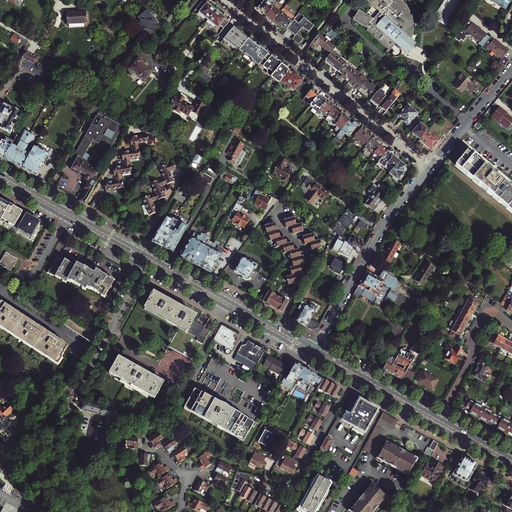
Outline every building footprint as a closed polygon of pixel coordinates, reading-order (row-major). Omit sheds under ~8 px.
[(209,20),(217,10),(216,11),(211,6),(211,5),(208,2),(207,3),(203,0),(197,7),(201,10),(198,14),(204,18),(205,17),(209,20)] [(260,0),(260,1),(262,3),(258,9),(266,16),(273,7),(277,2),(275,0),(260,0)] [(390,1),(387,0),(360,0),(376,14),(371,19),(370,20),(358,11),(353,20),(367,30),(366,31),(389,52),(391,49),(392,51),(392,53),(392,54),(392,55),(393,56),(394,57),(395,58),(397,58),(398,58),(399,57),(400,56),(400,55),(400,54),(399,52),(398,51),(402,46),(405,48),(406,45),(408,41),(408,38),(409,33),(408,28),(404,29),(403,26),(407,26),(406,24),(405,21),(404,17),(400,12),(399,10),(396,6),(390,1)] [(446,27),(463,0),(443,0),(432,18),(446,27)] [(484,0),(485,0),(484,0),(489,0),(505,10),(511,0),(484,0)] [(273,21),(280,13),(273,7),(266,16),(273,21)] [(282,26),(286,29),(295,19),(283,9),(280,13),(273,21),(278,25),(279,23),(282,26)] [(222,14),(217,10),(209,20),(207,22),(213,27),(215,25),(218,28),(220,25),(224,28),(229,22),(225,19),(226,19),(221,15),(222,14)] [(138,11),(138,26),(143,26),(143,29),(152,29),(153,25),(152,25),(152,12),(138,11)] [(87,23),(86,13),(66,14),(67,25),(89,24),(89,23),(87,23)] [(295,19),(286,29),(295,36),(293,38),(293,41),(299,45),(304,39),(298,34),(303,28),(309,33),(314,26),(299,14),(295,19)] [(469,27),(473,23),(467,18),(464,23),(469,27)] [(464,23),(457,35),(460,38),(465,31),(480,43),(479,44),(482,47),(490,38),(487,35),(473,23),(469,27),(464,23)] [(238,30),(234,27),(221,43),(230,50),(232,47),(233,48),(234,48),(235,48),(236,47),(236,48),(233,51),(236,54),(239,50),(248,39),(238,30)] [(22,59),(34,65),(38,59),(27,52),(30,48),(27,46),(29,42),(14,34),(14,35),(12,38),(11,40),(25,48),(23,51),(24,51),(21,58),(22,59)] [(324,39),(319,34),(310,46),(314,50),(319,45),(330,54),(332,52),(336,48),(329,43),(331,40),(326,36),(324,39)] [(483,48),(482,49),(485,52),(487,51),(489,49),(502,59),(499,62),(504,66),(510,60),(504,56),(509,51),(492,37),(491,38),(483,48)] [(491,38),(490,38),(482,47),(483,48),(491,38)] [(248,39),(239,50),(243,54),(242,55),(250,62),(251,62),(252,62),(252,61),(258,66),(260,64),(269,54),(254,41),(253,43),(248,39)] [(135,47),(127,41),(125,44),(127,46),(127,48),(129,49),(130,48),(132,50),(135,47)] [(413,46),(408,41),(406,45),(405,48),(402,46),(398,51),(404,56),(413,46)] [(325,61),(338,72),(346,63),(347,62),(348,61),(344,57),(342,60),(332,52),(330,54),(325,61)] [(269,54),(260,64),(268,70),(267,71),(267,72),(268,72),(267,73),(271,77),(282,64),(281,63),(281,62),(280,61),(279,61),(278,61),(272,56),(269,54)] [(137,57),(128,67),(128,68),(133,72),(134,71),(144,80),(152,71),(141,62),(142,61),(137,57)] [(22,59),(15,68),(22,71),(24,68),(48,81),(51,75),(41,69),(37,67),(34,65),(22,59)] [(346,63),(338,72),(342,75),(341,77),(345,80),(345,79),(348,82),(357,72),(346,63)] [(278,85),(281,81),(290,70),(282,64),(271,77),(275,80),(274,81),(278,85)] [(298,92),(305,83),(296,76),(297,75),(294,72),(293,73),(290,70),(281,81),(285,85),(287,83),(298,92)] [(362,76),(357,72),(348,82),(359,91),(367,81),(364,78),(364,77),(363,76),(362,76)] [(453,86),(461,93),(467,87),(473,93),(477,87),(461,74),(458,78),(459,79),(453,86)] [(370,84),(367,81),(359,91),(364,95),(370,100),(377,92),(373,89),(376,86),(372,82),(370,84)] [(312,89),(305,97),(303,100),(307,102),(308,101),(312,104),(319,96),(320,95),(312,89)] [(393,104),(400,94),(394,89),(381,105),(382,107),(381,108),(386,111),(389,108),(390,109),(394,105),(393,104)] [(384,98),(377,92),(370,100),(371,100),(370,101),(376,107),(377,106),(378,106),(384,98)] [(191,111),(199,115),(205,104),(198,100),(194,107),(182,101),(184,97),(178,93),(176,97),(175,97),(173,100),(172,100),(170,102),(171,103),(170,105),(174,108),(173,109),(179,112),(180,111),(188,115),(191,111)] [(319,96),(312,104),(309,108),(316,114),(317,113),(327,101),(326,101),(325,101),(319,96)] [(334,102),(332,99),(329,103),(327,101),(317,113),(319,115),(321,115),(326,119),(335,108),(332,105),(334,102)] [(0,125),(10,131),(21,111),(7,103),(4,107),(0,104),(0,125)] [(414,110),(407,105),(399,115),(404,120),(403,121),(407,125),(417,113),(418,112),(415,109),(414,110)] [(499,106),(491,116),(494,118),(498,121),(499,120),(503,123),(503,125),(507,128),(510,124),(511,125),(511,117),(505,112),(506,111),(499,106)] [(334,126),(335,125),(343,115),(335,108),(326,119),(334,126)] [(79,156),(82,158),(93,140),(110,150),(124,126),(106,116),(105,117),(103,116),(104,115),(99,112),(71,162),(74,164),(79,156)] [(342,130),(349,122),(350,120),(343,115),(335,125),(342,130)] [(442,122),(451,130),(454,127),(445,118),(442,122)] [(354,137),(361,129),(357,126),(358,125),(354,122),(354,123),(353,123),(352,124),(349,122),(342,130),(334,139),(338,142),(340,139),(345,133),(349,137),(348,138),(351,140),(354,137)] [(427,131),(428,130),(420,124),(412,133),(420,140),(427,131)] [(372,139),(373,138),(370,136),(369,136),(361,129),(354,137),(365,147),(372,139)] [(4,158),(14,164),(31,132),(30,131),(29,133),(26,131),(20,141),(15,139),(13,142),(11,146),(4,158)] [(427,131),(420,140),(424,143),(429,147),(432,149),(439,141),(427,131)] [(23,169),(34,149),(29,147),(35,136),(32,134),(33,133),(31,132),(14,164),(23,169)] [(130,140),(131,148),(139,147),(139,144),(149,142),(149,145),(156,144),(154,135),(148,136),(148,134),(130,137),(130,138),(129,138),(130,140)] [(0,156),(4,158),(11,146),(13,142),(6,138),(4,142),(2,141),(1,143),(0,142),(0,156)] [(374,154),(381,146),(372,139),(365,147),(365,148),(369,151),(371,151),(374,154)] [(237,140),(231,151),(229,150),(227,154),(230,156),(228,160),(233,163),(237,156),(238,157),(243,148),(242,148),(244,144),(237,140)] [(48,154),(35,146),(34,149),(23,169),(36,176),(45,161),(46,162),(48,158),(53,161),(58,152),(51,148),(48,154)] [(374,154),(381,159),(388,151),(381,146),(374,154)] [(122,155),(123,163),(130,162),(130,159),(141,157),(139,147),(131,148),(132,151),(121,153),(121,154),(121,155),(122,155)] [(384,167),(393,156),(388,151),(381,159),(378,162),(384,167)] [(456,165),(511,212),(511,189),(510,187),(511,186),(508,183),(507,184),(496,176),(497,174),(494,171),(493,173),(477,159),(478,158),(474,155),(473,156),(467,151),(456,165)] [(197,155),(193,162),(199,166),(203,158),(197,155)] [(79,156),(74,164),(72,167),(86,175),(86,177),(86,178),(86,179),(87,180),(88,181),(84,189),(84,190),(86,191),(81,200),(85,203),(99,179),(95,177),(96,175),(97,172),(87,167),(90,162),(82,158),(79,156)] [(390,172),(400,161),(393,156),(384,167),(390,172)] [(288,161),(281,157),(274,170),(275,170),(274,173),(283,178),(282,179),(287,182),(292,174),(291,174),(292,171),(285,167),(288,161)] [(390,172),(388,175),(397,182),(399,179),(402,179),(404,177),(404,174),(406,171),(406,169),(405,168),(406,167),(400,161),(390,172)] [(121,174),(132,173),(130,162),(123,163),(123,166),(113,168),(113,169),(112,169),(112,170),(113,170),(114,178),(122,177),(121,174)] [(161,179),(164,186),(172,183),(172,184),(174,183),(173,183),(174,182),(170,172),(173,171),(170,164),(160,168),(164,178),(161,179)] [(224,170),(221,177),(235,185),(239,178),(224,170)] [(214,178),(205,173),(201,179),(211,184),(214,178)] [(105,191),(124,188),(122,177),(114,178),(115,181),(104,183),(105,184),(104,184),(104,185),(105,185),(105,191)] [(318,195),(325,200),(329,194),(316,184),(308,177),(303,183),(308,187),(310,185),(313,188),(311,190),(313,191),(306,200),(308,201),(310,203),(310,202),(312,204),(318,195)] [(153,194),(156,202),(163,198),(163,199),(165,198),(165,197),(161,187),(164,186),(161,179),(151,184),(155,193),(153,194)] [(380,194),(382,191),(378,187),(374,184),(371,188),(374,192),(372,195),(371,194),(368,197),(369,198),(365,203),(365,204),(368,207),(369,207),(373,210),(383,197),(380,194)] [(269,203),(270,201),(260,196),(262,191),(258,189),(252,198),(257,200),(254,204),(265,210),(269,203)] [(153,194),(143,199),(146,206),(143,207),(145,212),(146,213),(147,213),(148,214),(149,213),(150,215),(155,213),(155,214),(156,214),(156,213),(157,213),(153,203),(156,202),(153,194)] [(270,201),(269,203),(274,206),(279,200),(272,197),(270,201)] [(14,206),(10,204),(9,206),(3,203),(4,201),(0,199),(0,217),(2,219),(14,226),(20,217),(15,214),(18,209),(13,207),(14,206)] [(95,199),(91,206),(98,211),(102,203),(95,199)] [(237,203),(228,219),(232,222),(233,223),(235,225),(237,224),(245,228),(250,218),(240,213),(244,207),(240,205),(237,203)] [(352,221),(357,225),(362,218),(348,209),(340,222),(348,227),(352,221)] [(22,213),(20,217),(14,226),(14,227),(18,228),(17,229),(32,237),(40,221),(23,211),(22,213)] [(293,230),(294,234),(303,231),(302,228),(304,227),(303,223),(296,225),(295,221),(297,221),(296,217),(284,220),(285,224),(286,224),(287,228),(291,227),(292,230),(293,230)] [(159,231),(153,241),(163,247),(177,221),(176,221),(177,220),(174,218),(174,219),(173,219),(172,221),(167,218),(160,231),(159,231)] [(1,221),(13,227),(14,226),(2,219),(1,221)] [(363,230),(367,224),(361,220),(357,225),(363,230)] [(187,227),(177,221),(163,247),(173,252),(187,227)] [(333,228),(340,235),(347,228),(340,221),(333,228)] [(288,285),(297,283),(296,279),(297,278),(296,274),(300,273),(299,270),(301,269),(300,265),(303,264),(302,260),(301,261),(300,257),(301,256),(300,252),(299,253),(298,249),(294,250),(293,246),(292,246),(291,243),(287,244),(286,240),(285,240),(284,236),(280,237),(279,234),(278,234),(277,230),(276,226),(274,227),(273,223),(264,226),(265,229),(263,230),(264,234),(268,233),(268,236),(266,237),(268,241),(275,239),(276,243),(274,243),(275,247),(282,245),(282,249),(280,250),(282,254),(289,252),(290,255),(288,256),(289,260),(291,260),(292,263),(290,264),(291,268),(287,269),(288,273),(290,273),(291,276),(284,278),(285,282),(287,282),(288,285)] [(141,225),(137,232),(141,235),(145,228),(141,225)] [(181,257),(191,262),(207,234),(205,233),(205,235),(202,233),(200,236),(195,233),(187,246),(181,257)] [(302,237),(303,241),(305,241),(306,244),(309,243),(310,247),(312,247),(313,250),(322,248),(321,244),(323,244),(322,240),(315,242),(314,238),(316,237),(315,233),(302,237)] [(207,234),(191,262),(201,268),(214,244),(209,241),(210,238),(208,237),(209,235),(207,234)] [(365,244),(355,238),(351,246),(358,253),(360,254),(365,244)] [(389,263),(400,244),(393,239),(386,251),(385,251),(381,258),(389,263)] [(214,244),(201,268),(211,273),(224,249),(219,246),(220,244),(216,241),(214,244)] [(18,259),(6,251),(0,261),(0,263),(11,270),(18,259)] [(57,256),(49,270),(51,272),(51,273),(64,281),(65,279),(67,281),(69,278),(71,279),(70,280),(83,288),(84,286),(86,288),(88,285),(90,286),(89,288),(102,295),(103,293),(106,295),(114,280),(110,277),(110,278),(100,273),(100,272),(96,270),(94,273),(87,269),(88,268),(84,266),(84,267),(76,263),(75,266),(69,263),(70,262),(64,259),(64,260),(57,256)] [(249,280),(256,266),(242,258),(240,261),(234,257),(229,264),(235,270),(234,272),(242,276),(242,277),(242,278),(246,280),(248,280),(249,280)] [(333,258),(328,266),(341,273),(345,265),(333,258)] [(434,267),(435,267),(428,262),(420,274),(419,273),(414,280),(422,285),(432,271),(434,272),(436,269),(434,267)] [(367,271),(354,294),(357,295),(374,304),(375,303),(382,306),(385,300),(393,304),(398,296),(394,293),(401,280),(389,274),(383,271),(379,277),(367,271)] [(275,294),(268,291),(262,301),(270,305),(269,306),(275,309),(275,308),(283,312),(288,302),(282,298),(282,299),(275,295),(275,294)] [(145,371),(137,367),(118,356),(109,373),(115,376),(115,375),(126,381),(125,383),(138,390),(139,388),(149,394),(149,395),(154,399),(163,384),(176,391),(206,337),(200,334),(204,327),(193,321),(195,316),(154,293),(152,295),(151,294),(149,297),(151,298),(144,310),(145,310),(145,309),(179,328),(153,375),(145,371)] [(471,296),(464,308),(473,312),(478,304),(475,303),(477,300),(471,296)] [(318,328),(320,323),(311,318),(315,310),(317,307),(311,303),(309,306),(306,305),(307,303),(302,301),(298,309),(300,311),(302,312),(296,321),(311,330),(318,328)] [(0,351),(54,387),(67,368),(58,362),(64,353),(64,352),(68,346),(2,302),(0,304),(0,351)] [(442,308),(435,305),(432,311),(438,315),(442,308)] [(464,308),(460,315),(469,320),(473,312),(464,308)] [(465,328),(469,320),(460,315),(456,323),(465,328)] [(90,332),(68,318),(64,325),(90,342),(94,335),(90,332)] [(465,328),(456,323),(452,321),(449,325),(454,327),(450,334),(457,338),(458,335),(460,336),(465,328)] [(237,333),(221,325),(213,340),(225,347),(224,348),(226,353),(227,354),(228,353),(229,353),(230,353),(231,352),(231,351),(238,340),(235,338),(237,333)] [(490,343),(502,349),(506,340),(499,336),(497,338),(494,336),(490,343)] [(502,349),(509,353),(511,347),(511,343),(506,340),(502,349)] [(265,350),(248,341),(246,344),(241,346),(237,354),(257,364),(265,350)] [(455,365),(463,350),(457,347),(454,352),(450,349),(445,359),(446,359),(446,361),(447,361),(449,361),(455,365)] [(383,369),(395,376),(406,356),(408,353),(401,349),(395,360),(389,357),(383,369)] [(406,356),(395,376),(402,380),(408,383),(413,374),(408,370),(415,356),(410,353),(408,357),(406,356)] [(269,369),(282,376),(283,375),(287,367),(275,359),(268,356),(263,365),(269,369)] [(478,366),(473,376),(485,382),(487,378),(484,376),(489,366),(479,361),(476,366),(478,366)] [(291,389),(297,378),(303,368),(292,362),(288,368),(284,376),(285,376),(281,383),(286,386),(291,389)] [(323,379),(303,368),(297,378),(301,381),(301,382),(309,387),(311,384),(318,388),(323,379)] [(437,380),(420,370),(415,380),(425,386),(426,385),(433,388),(437,380)] [(323,392),(328,382),(323,379),(318,388),(317,389),(323,392)] [(334,385),(328,382),(323,392),(328,395),(334,385)] [(338,387),(334,385),(328,395),(334,398),(339,390),(338,387)] [(0,425),(2,428),(6,423),(10,419),(12,418),(8,415),(15,408),(10,403),(4,409),(0,404),(0,399),(1,398),(2,399),(8,394),(7,393),(9,391),(4,386),(2,388),(1,386),(0,386),(0,425)] [(184,408),(243,442),(254,423),(228,408),(228,407),(225,405),(224,406),(195,389),(184,408)] [(352,426),(365,433),(378,409),(359,399),(355,406),(350,415),(346,413),(342,420),(350,425),(349,425),(352,427),(352,426)] [(469,413),(478,417),(483,408),(469,400),(469,401),(465,407),(471,410),(469,413)] [(83,401),(81,410),(106,416),(100,441),(108,444),(117,410),(83,401)] [(330,407),(318,401),(315,406),(320,409),(318,413),(325,417),(330,407)] [(351,404),(347,411),(346,413),(350,415),(355,406),(351,404)] [(497,416),(483,408),(478,417),(487,422),(488,420),(493,423),(497,416)] [(398,421),(383,413),(380,419),(395,427),(398,421)] [(310,428),(317,431),(322,422),(310,415),(307,421),(312,424),(310,428)] [(511,423),(497,416),(493,423),(498,426),(497,428),(506,433),(511,423)] [(13,430),(18,426),(10,419),(6,423),(13,430)] [(382,429),(376,426),(367,442),(363,449),(369,453),(382,429)] [(303,441),(309,445),(314,435),(302,429),(299,434),(305,437),(303,441)] [(159,432),(149,438),(155,447),(161,443),(159,440),(163,437),(161,434),(159,432)] [(136,449),(137,438),(125,437),(124,444),(129,444),(129,448),(136,449)] [(176,443),(172,437),(162,444),(168,453),(171,451),(174,448),(172,445),(176,443)] [(327,437),(319,451),(325,454),(326,452),(327,452),(333,440),(327,437)] [(307,449),(289,440),(286,445),(297,451),(295,455),(297,456),(301,459),(307,449)] [(434,451),(438,443),(433,440),(429,448),(434,451)] [(386,444),(379,457),(378,459),(381,460),(390,466),(395,468),(404,474),(408,475),(409,474),(416,461),(417,459),(413,457),(404,452),(399,449),(390,444),(387,442),(386,444)] [(186,452),(182,446),(172,453),(178,462),(184,458),(182,454),(186,452)] [(434,451),(429,448),(427,447),(424,453),(430,457),(434,451)] [(203,454),(198,457),(200,461),(197,463),(201,469),(210,464),(205,457),(213,452),(208,449),(202,453),(203,454)] [(266,457),(256,451),(250,463),(261,469),(266,461),(264,461),(266,457)] [(150,461),(151,453),(140,452),(139,464),(146,465),(146,460),(150,461)] [(279,467),(291,474),(295,467),(294,466),(296,462),(286,456),(279,467)] [(456,468),(453,474),(467,482),(477,465),(462,457),(460,462),(459,462),(456,468)] [(220,460),(215,469),(214,470),(221,474),(223,470),(227,472),(230,466),(220,460)] [(420,475),(434,483),(443,466),(432,460),(429,465),(426,464),(420,475)] [(163,467),(160,462),(146,471),(149,475),(154,472),(159,479),(167,473),(165,471),(168,469),(166,465),(163,467)] [(358,471),(352,468),(349,474),(355,478),(358,471)] [(482,475),(478,472),(468,489),(476,493),(477,491),(482,494),(490,480),(485,477),(484,478),(481,477),(482,475)] [(171,480),(167,473),(159,479),(154,482),(158,487),(163,484),(166,488),(176,481),(174,478),(171,480)] [(227,479),(217,473),(211,482),(218,486),(220,482),(224,484),(227,479)] [(467,482),(453,474),(452,473),(450,475),(467,485),(468,482),(467,482)] [(251,475),(244,474),(241,479),(243,480),(237,490),(242,493),(247,486),(248,483),(247,482),(251,475)] [(311,486),(298,510),(301,511),(315,511),(324,497),(325,498),(329,491),(328,490),(332,484),(317,476),(315,479),(314,478),(310,485),(311,486)] [(205,491),(209,484),(200,479),(194,490),(200,493),(202,489),(205,491)] [(359,500),(352,508),(349,511),(350,511),(373,511),(377,507),(384,500),(386,497),(385,495),(374,486),(372,484),(369,487),(363,495),(359,500)] [(246,500),(252,489),(247,486),(242,493),(241,497),(246,500)] [(257,492),(252,489),(246,500),(251,503),(257,492)] [(255,505),(260,508),(266,497),(261,494),(255,505)] [(167,503),(163,497),(150,505),(153,511),(158,508),(161,511),(172,505),(169,502),(167,503)] [(272,500),(266,497),(260,508),(266,511),(272,500)] [(206,510),(208,506),(195,498),(192,504),(189,502),(187,506),(197,511),(198,511),(201,508),(206,510)] [(267,511),(272,511),(277,503),(272,500),(266,511),(267,511)] [(284,511),(287,508),(277,503),(272,511),(284,511)]
